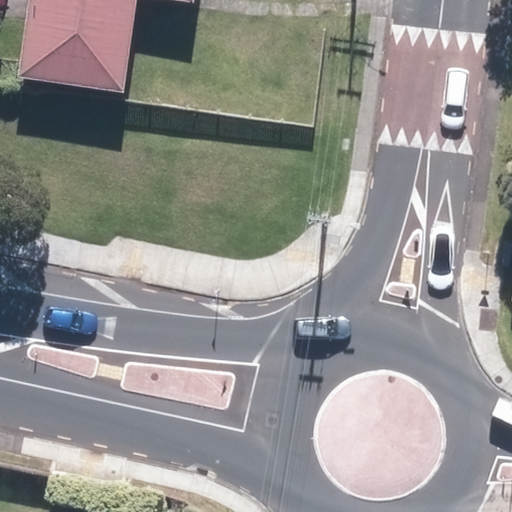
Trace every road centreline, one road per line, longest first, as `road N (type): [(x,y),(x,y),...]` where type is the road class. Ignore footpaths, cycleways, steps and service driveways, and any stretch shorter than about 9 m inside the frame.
road 1 (tertiary): [(0,288),(335,337)]
road 2 (tertiary): [(290,447),(0,388)]
road 3 (residential): [(349,330),(429,137)]
road 4 (residential): [(429,137),(440,341)]
road 5 (residential): [(444,0),(429,137)]
road 6 (tertiary): [(290,447),(294,384),(335,337)]
